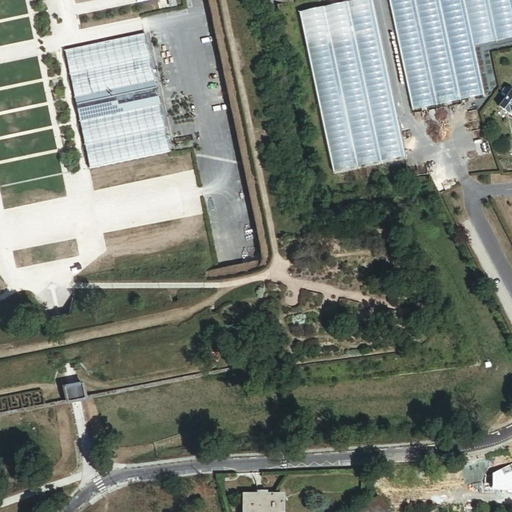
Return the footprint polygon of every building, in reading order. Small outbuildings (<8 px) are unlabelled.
[(323,8),(299,13),(332,173),(356,168),(380,163),(404,158),(370,0),(362,0),(347,3),(323,8)] [(388,0),(412,110),(436,106),(460,101),(483,96),(463,0),(388,0)] [(511,0),(463,0),(473,46),(497,41),(511,37),(511,0)] [(140,32),(60,49),(66,73),(71,97),(76,122),(81,146),(86,170),(166,153),(161,129),(156,105),(151,80),(145,56),(140,32)] [(506,99),(504,98),(497,107),(507,114),(509,112),(511,114),(511,92),(506,99)] [(267,496),(267,492),(257,492),(257,496),(244,496),(243,511),(282,511),(283,496),(267,496)] [(389,511),(377,498),(360,511),(389,511)]
